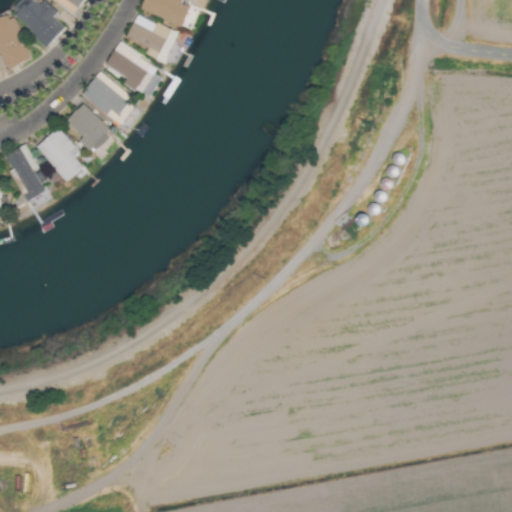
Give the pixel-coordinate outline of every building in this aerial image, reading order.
[(52,19),(57,13),(44,1),(39,6),(32,0),(29,0),(14,17),(46,48),(63,29),(52,19)] [(84,0),(62,0),(76,10),(84,0)] [(143,0),(139,11),(182,27),(190,7),(180,4),(181,0),(143,0)] [(0,56),(7,71),(32,59),(12,19),(10,20),(6,12),(0,14),(0,56)] [(148,48),(145,55),(165,64),(178,34),(136,15),(126,38),(148,48)] [(105,68),(126,77),(123,86),(148,97),(161,66),(115,46),(105,68)] [(137,107),(100,72),(81,93),(118,127),(137,107)] [(83,138),(79,142),(91,154),(112,132),(82,104),(65,122),(83,138)] [(67,183),(83,168),(74,158),(80,153),(57,128),(35,149),(67,183)] [(39,171),(25,145),(5,156),(14,173),(30,201),(45,192),(41,184),(46,181),(40,170),(39,171)]
